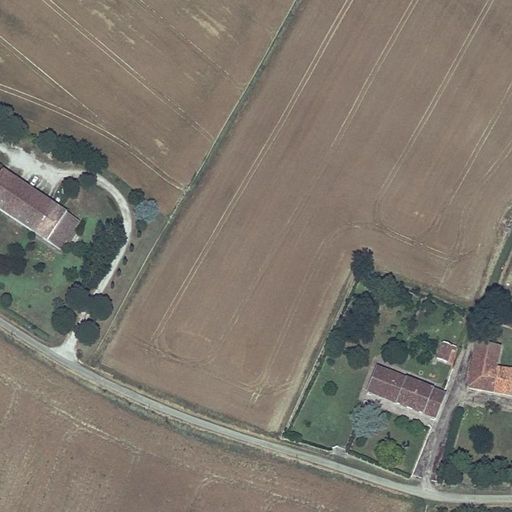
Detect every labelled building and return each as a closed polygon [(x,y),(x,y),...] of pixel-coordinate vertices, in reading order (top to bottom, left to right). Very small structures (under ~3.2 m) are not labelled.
[(3,171),(0,174),(0,211),(48,243),(67,213),(3,171)] [(65,243),(68,245),(77,233),(74,231),(80,221),(67,213),(48,243),(60,251),(65,243)] [(452,365),(458,348),(440,343),(435,360),(452,365)] [(474,343),(466,390),(511,396),(511,369),(497,367),(501,347),(474,343)] [(376,367),(366,393),(435,420),(445,394),(376,367)]
